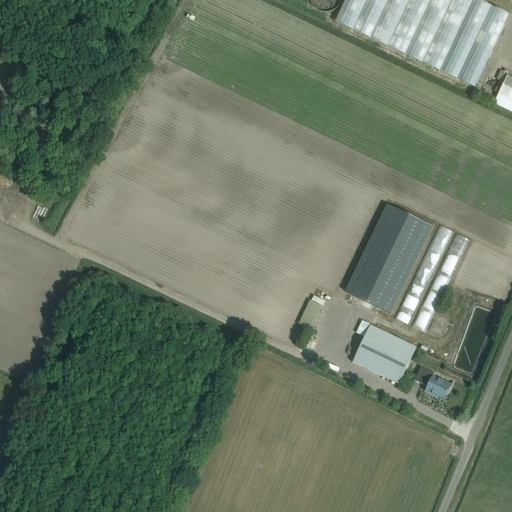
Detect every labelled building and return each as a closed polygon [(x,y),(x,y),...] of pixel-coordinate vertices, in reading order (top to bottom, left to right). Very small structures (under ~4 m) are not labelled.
[(509,14),(478,0),(345,0),(336,22),(475,87),(509,14)] [(511,89),(507,99),(498,95),(494,104),(511,112),(511,89)] [(392,194),(350,283),(395,304),(437,215),(392,194)] [(414,294),(405,316),(413,320),(422,298),(414,294)] [(451,334),(456,316),(442,313),(438,331),(451,334)] [(370,326),(353,362),(399,384),(416,348),(370,326)] [(426,391),(439,398),(444,400),(452,385),(433,376),(435,374),(428,370),(422,384),(428,387),(426,391)]
